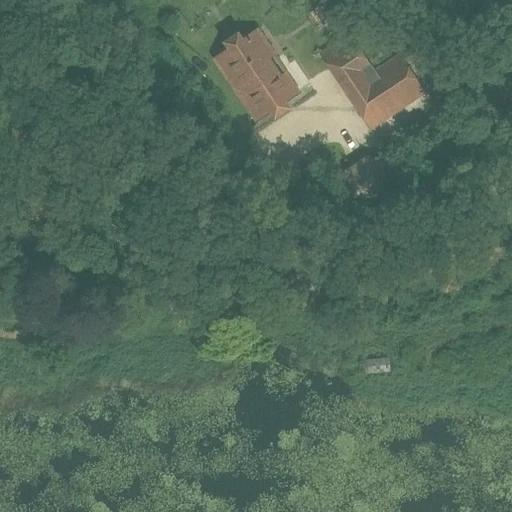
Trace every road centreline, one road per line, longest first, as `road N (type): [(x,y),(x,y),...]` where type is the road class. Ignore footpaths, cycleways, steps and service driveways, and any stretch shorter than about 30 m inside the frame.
road 1 (track): [(132,0),(288,227),(309,285)]
road 2 (track): [(0,313),(264,299),(309,285)]
road 3 (track): [(511,172),(309,285)]
